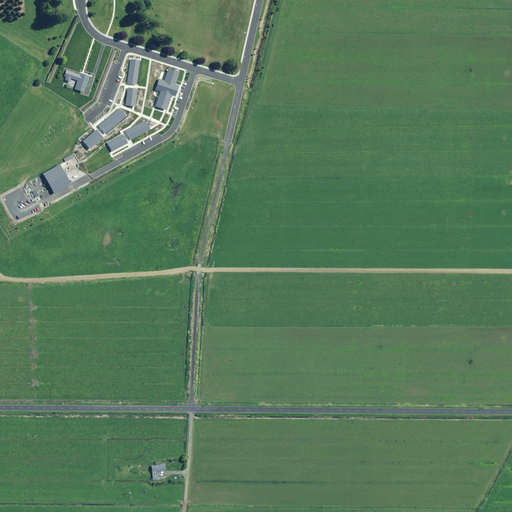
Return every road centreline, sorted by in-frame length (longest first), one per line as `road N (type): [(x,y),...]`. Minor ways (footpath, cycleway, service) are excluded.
road 1 (track): [(511,274),(198,268),(0,278)]
road 2 (secondary): [(511,411),(0,407)]
road 3 (track): [(183,511),(198,268),(226,143)]
